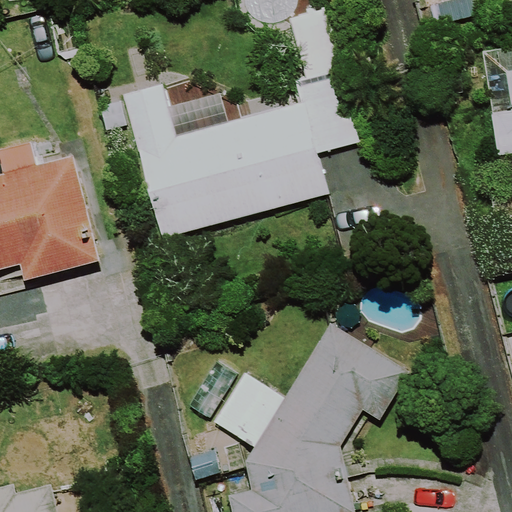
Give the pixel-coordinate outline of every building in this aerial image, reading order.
[(511,46),(482,51),(499,155),(511,152),(511,46)] [(296,86),(301,102),(176,135),(163,83),(123,93),(138,150),(139,149),(162,236),(329,193),(318,152),(360,141),(343,74),(296,86)] [(36,164),(30,140),(0,147),(0,157),(4,172),(0,173),(0,269),(21,264),(25,279),(100,261),(73,155),(36,164)] [(511,191),(490,196),(500,255),(511,252),(511,191)] [(355,511),(341,445),(363,409),(380,420),(410,370),(330,323),(286,396),(246,372),(214,421),(255,446),(246,460),(252,489),(229,494),(232,511),(355,511)] [(58,511),(51,484),(17,492),(15,483),(0,486),(0,511),(58,511)]
